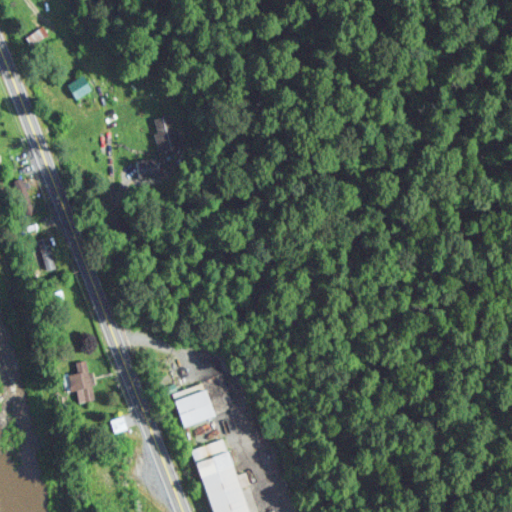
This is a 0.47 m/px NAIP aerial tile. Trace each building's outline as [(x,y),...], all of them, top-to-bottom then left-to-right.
[(94,87),(86,73),(70,82),(78,96),(94,87)] [(157,115),(159,147),(178,146),(176,114),(157,115)] [(138,174),(158,174),(158,158),(138,158),(138,174)] [(56,270),(54,232),(38,233),(40,271),(56,270)] [(94,398),(94,359),(79,359),(79,398),(94,398)] [(219,415),(213,387),(175,397),(182,424),(219,415)] [(192,447),(213,511),(254,511),(229,435),(192,447)] [(123,489),(117,456),(98,459),(104,493),(123,489)]
